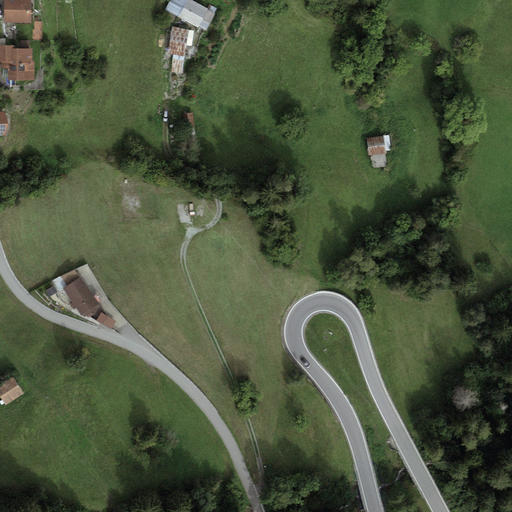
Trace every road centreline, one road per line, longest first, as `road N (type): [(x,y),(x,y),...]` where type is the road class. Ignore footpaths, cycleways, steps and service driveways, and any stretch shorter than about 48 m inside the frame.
road 1 (tertiary): [(445,511),(387,402),(363,326),(334,303),(305,311),(292,336),(353,426),(377,511)]
road 2 (track): [(252,494),(261,481),(253,438),(184,268),(187,238),(216,219),(217,197),(182,178),(167,155),(165,110),(174,100)]
road 3 (unclassified): [(259,511),(229,436),(161,362),(34,305),(14,289),(0,259)]
